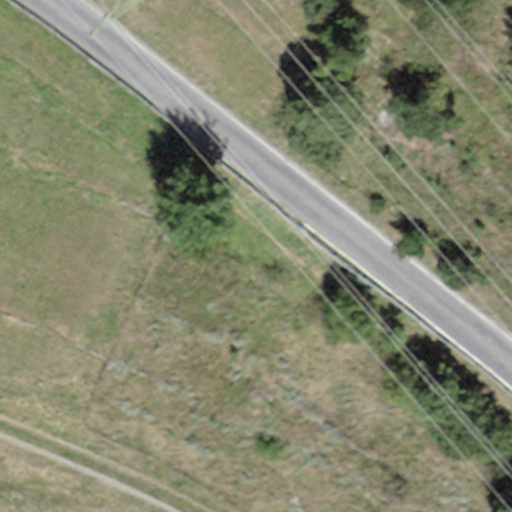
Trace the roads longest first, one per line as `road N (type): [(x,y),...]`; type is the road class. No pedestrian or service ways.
road 1 (tertiary): [(4,0),(151,100),(511,380)]
road 2 (track): [(0,443),(156,511)]
